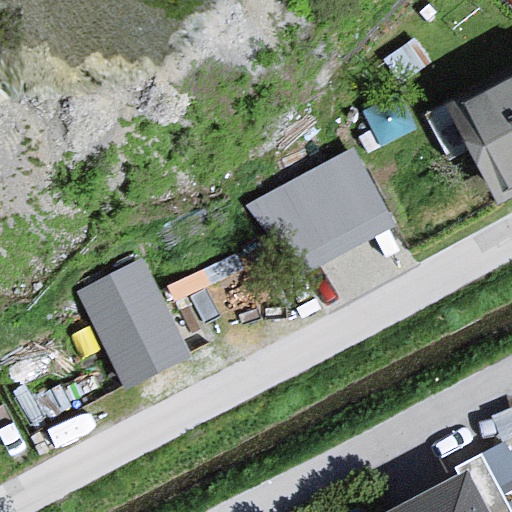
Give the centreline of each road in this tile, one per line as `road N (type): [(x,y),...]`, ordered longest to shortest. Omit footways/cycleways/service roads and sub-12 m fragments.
road 1 (unclassified): [(4,511),(511,248)]
road 2 (residential): [(511,385),(273,511)]
